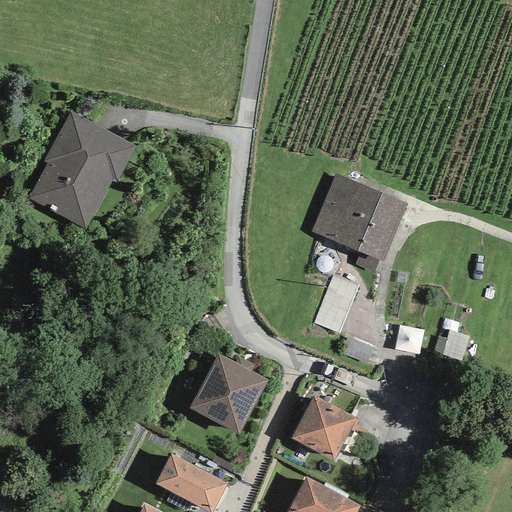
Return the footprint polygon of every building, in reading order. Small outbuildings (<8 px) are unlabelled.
[(71,111),(43,162),(47,164),(28,198),(85,230),(113,179),(116,181),(135,147),(71,111)] [(406,205),(336,174),(311,231),(382,262),(406,205)] [(357,285),(332,274),(313,323),(338,334),(357,285)] [(469,337),(449,330),(440,354),(461,361),(469,337)] [(374,347),(347,335),(339,353),(366,365),(374,347)] [(218,354),(189,409),(239,435),(268,381),(218,354)] [(314,396),(291,438),(333,461),(356,419),(314,396)] [(171,454),(155,484),(207,511),(212,511),(227,483),(171,454)] [(305,477),(287,511),(356,511),(360,505),(305,477)]
